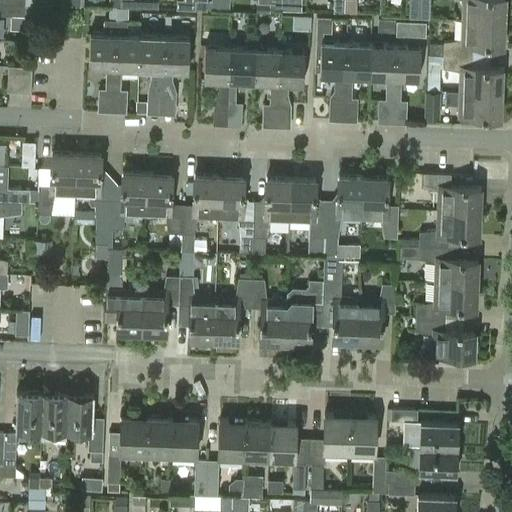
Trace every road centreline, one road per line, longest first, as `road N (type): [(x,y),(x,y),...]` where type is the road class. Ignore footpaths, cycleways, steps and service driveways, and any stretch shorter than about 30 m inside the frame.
road 1 (residential): [(446,145),(128,136),(62,123)]
road 2 (residential): [(444,384),(272,379),(69,355)]
road 3 (residential): [(499,511),(507,385)]
